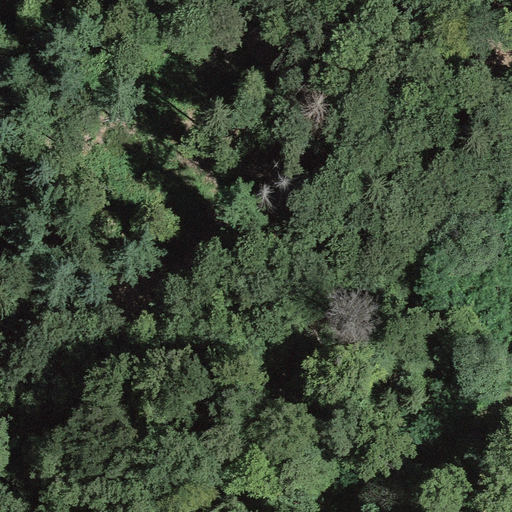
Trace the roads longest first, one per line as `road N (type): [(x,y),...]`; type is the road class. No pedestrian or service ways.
road 1 (track): [(511,382),(359,511)]
road 2 (track): [(0,76),(97,0)]
